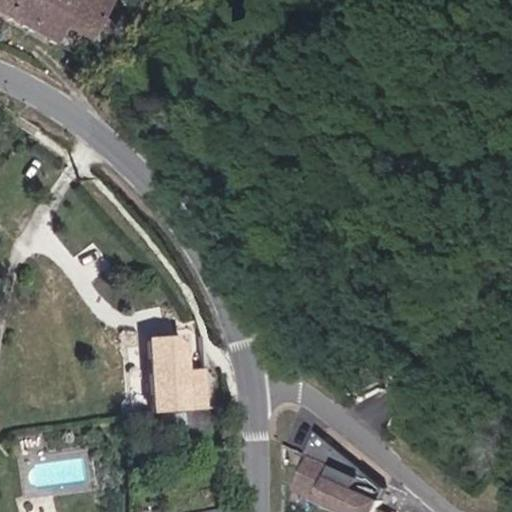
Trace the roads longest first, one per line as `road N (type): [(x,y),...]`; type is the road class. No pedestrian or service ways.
road 1 (tertiary): [(255,385),(239,318),(205,245),(179,212),(105,135),(0,73)]
road 2 (unclassified): [(454,511),(298,392),(255,385)]
road 3 (tertiary): [(258,511),(255,385)]
